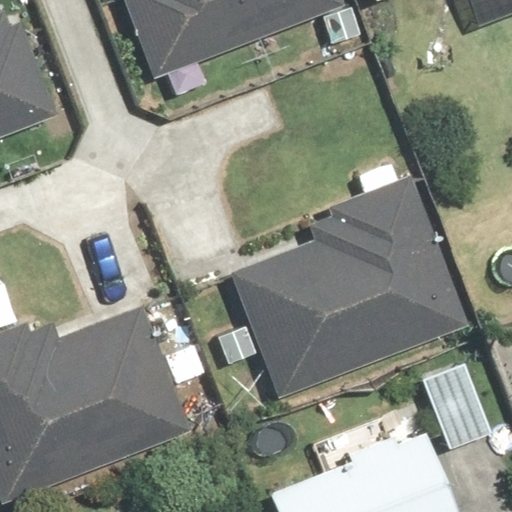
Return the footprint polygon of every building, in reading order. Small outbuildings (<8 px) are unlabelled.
[(110,0),(140,79),(332,9),(329,0),(110,0)] [(0,137),(48,120),(12,22),(0,26),(0,137)] [(302,240),(217,273),(266,397),(456,323),(398,176),(316,208),(319,216),(297,225),(302,240)] [(12,321),(0,325),(0,499),(178,431),(130,308),(48,339),(41,322),(17,332),(12,321)] [(465,364),(422,380),(448,451),(491,435),(465,364)] [(441,511),(411,433),(254,493),(261,511),(441,511)]
